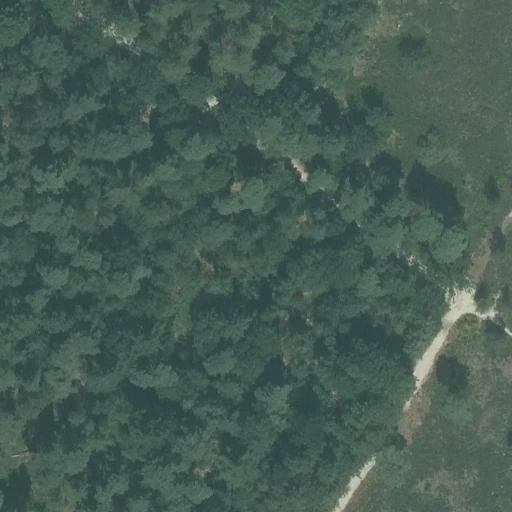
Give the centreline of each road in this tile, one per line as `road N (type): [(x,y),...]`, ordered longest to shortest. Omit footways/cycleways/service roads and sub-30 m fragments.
road 1 (track): [(211,112),(458,301)]
road 2 (track): [(458,301),(336,511)]
road 3 (track): [(211,112),(57,0)]
